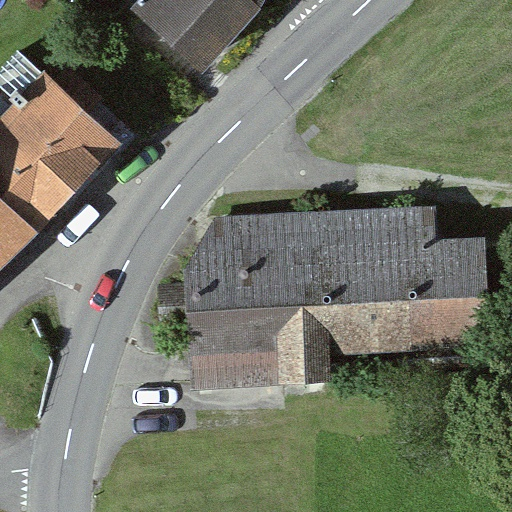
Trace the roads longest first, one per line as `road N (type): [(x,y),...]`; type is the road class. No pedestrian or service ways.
road 1 (tertiary): [(65,471),(97,339),(147,233),(200,165),(371,0)]
road 2 (track): [(200,165),(511,204)]
